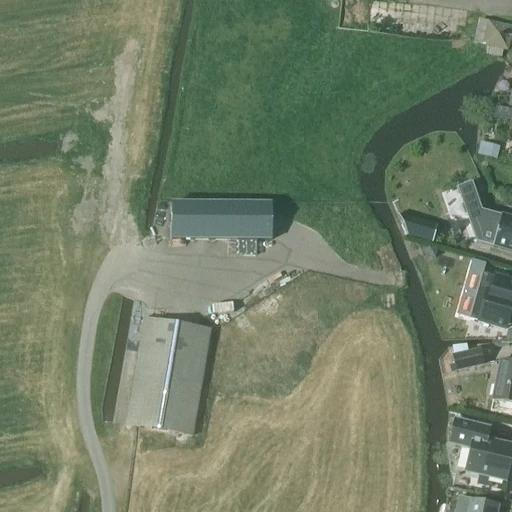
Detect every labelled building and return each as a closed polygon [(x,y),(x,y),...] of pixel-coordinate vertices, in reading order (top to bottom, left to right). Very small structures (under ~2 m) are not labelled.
[(497,160),(500,148),(481,144),(478,156),(497,160)] [(471,184),(457,189),(476,243),(511,252),(511,220),(481,212),(471,184)] [(172,241),(271,241),(271,205),(172,205),(172,241)] [(432,244),(426,224),(398,217),(407,237),(421,241),(432,244)] [(511,283),(483,275),(470,321),(501,329),(505,314),(509,315),(511,315),(511,283)] [(143,320),(125,427),(193,438),(211,331),(143,320)] [(455,375),(484,368),(480,351),(452,357),(455,375)] [(511,406),(511,364),(499,362),(491,401),(511,406)] [(451,433),(448,445),(453,447),(471,451),(466,472),(504,482),(511,447),(485,441),(488,429),(454,421),(451,433)] [(498,511),(499,507),(469,501),(459,499),(456,511),(498,511)]
